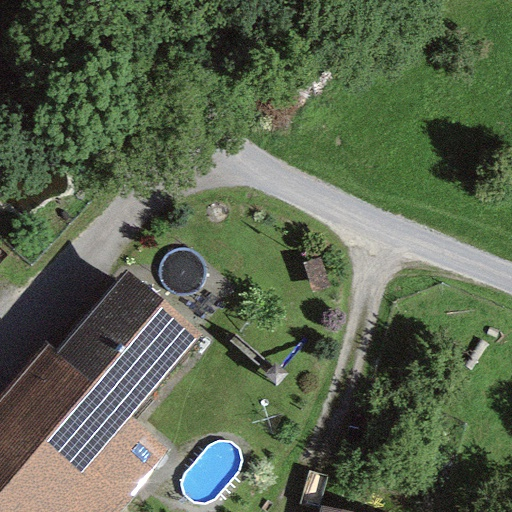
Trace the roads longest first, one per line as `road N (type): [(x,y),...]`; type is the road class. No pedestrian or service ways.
road 1 (track): [(201,150),(511,282)]
road 2 (track): [(144,0),(201,150)]
